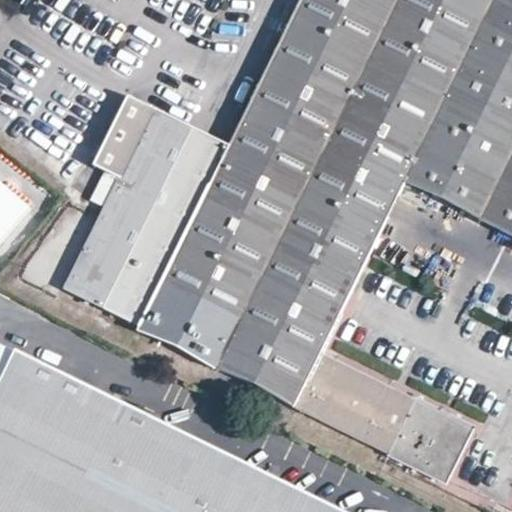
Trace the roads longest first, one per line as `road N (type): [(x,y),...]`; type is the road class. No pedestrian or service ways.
road 1 (unknown): [(0,75),(70,123),(89,115),(114,80)]
road 2 (unknown): [(114,80),(53,51),(10,19),(3,0)]
road 3 (unknown): [(123,0),(228,64)]
road 4 (unknown): [(228,64),(192,83),(114,80)]
